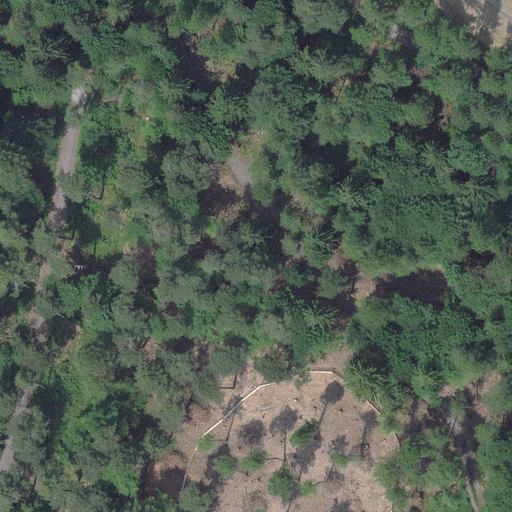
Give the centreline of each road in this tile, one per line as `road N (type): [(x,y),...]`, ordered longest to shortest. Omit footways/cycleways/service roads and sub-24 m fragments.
road 1 (track): [(169,0),(256,195),(373,333),(478,433),(511,451)]
road 2 (track): [(120,0),(95,37),(79,83),(0,507)]
road 3 (track): [(356,0),(390,31),(476,71),(511,105)]
